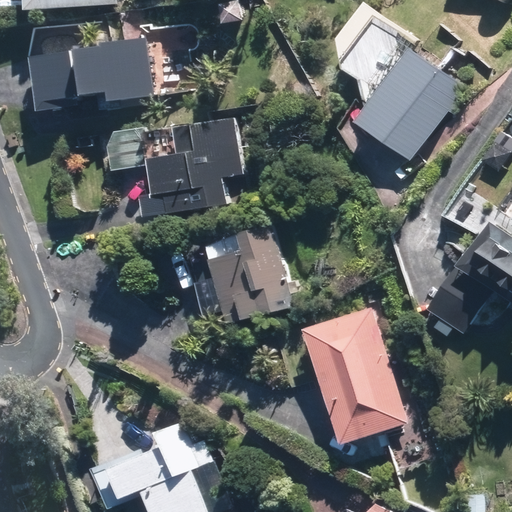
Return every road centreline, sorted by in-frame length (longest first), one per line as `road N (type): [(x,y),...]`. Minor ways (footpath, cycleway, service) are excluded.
road 1 (unknown): [(388,230),(511,57)]
road 2 (residential): [(41,341),(42,319),(0,200)]
